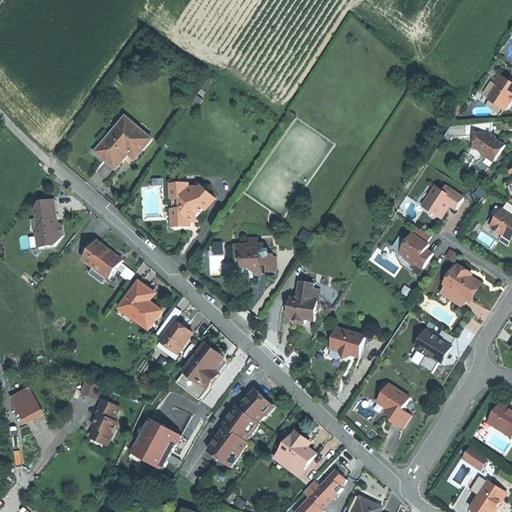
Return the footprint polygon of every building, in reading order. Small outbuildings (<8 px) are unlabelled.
[(496,81),(501,84),(505,78),(501,75),(496,81)] [(491,99),(507,109),(511,102),(511,101),(511,82),(505,78),(501,84),(497,90),(491,99)] [(503,114),(507,109),(491,99),(497,90),(493,87),(483,100),(503,114)] [(109,162),(118,169),(130,154),(137,146),(143,150),(151,140),(125,120),(98,153),(109,162)] [(495,166),(507,145),(500,141),(492,136),(493,134),(477,134),(476,148),(481,151),(484,159),(495,166)] [(136,159),(143,150),(137,146),(130,154),(136,159)] [(190,184),(180,184),(180,199),(177,199),(177,204),(177,209),(174,209),(174,228),(190,227),(190,218),(199,218),(204,211),(207,211),(217,199),(205,188),(190,189),(190,184)] [(423,207),(442,219),(445,214),(448,209),(446,208),(449,204),(458,210),(465,199),(446,186),(442,192),(436,187),(423,207)] [(53,215),(55,215),(53,200),(45,201),(38,202),(34,207),(36,218),(43,216),(53,215)] [(509,247),(511,242),(511,238),(505,234),(504,235),(495,229),(500,221),(498,219),(504,211),(498,206),(483,229),(496,238),(509,247)] [(511,215),(504,211),(498,219),(500,221),(495,229),(504,235),(505,234),(511,238),(511,215)] [(54,222),(53,215),(43,216),(44,224),(36,232),(39,248),(55,246),(59,237),(64,236),(62,224),(54,222)] [(409,242),(401,253),(406,256),(406,262),(416,269),(418,265),(424,269),(434,254),(425,248),(428,243),(432,237),(419,227),(409,242)] [(419,277),(424,269),(418,265),(416,269),(406,262),(406,256),(401,253),(409,242),(404,237),(392,247),(401,265),(419,277)] [(253,246),(242,247),(243,260),(250,260),(251,271),(248,271),(249,287),(258,286),(257,283),(261,282),(261,277),(268,276),(267,267),(272,267),(272,273),(280,273),(279,257),(276,257),(276,253),(271,253),(271,247),(266,247),(266,244),(260,244),(260,239),(252,239),(253,246)] [(98,241),(85,259),(95,266),(108,275),(110,277),(119,265),(122,261),(123,259),(111,250),(98,241)] [(136,271),(122,261),(119,265),(125,269),(123,272),(131,278),(136,271)] [(104,281),(108,275),(95,266),(91,272),(104,281)] [(448,287),(470,301),(475,293),(481,283),(468,274),(469,272),(459,266),(446,286),(448,287)] [(119,305),(136,318),(149,301),(153,296),(145,290),(148,286),(143,283),(139,280),(119,305)] [(316,285),(301,284),(300,300),(293,299),(293,304),(289,303),(289,308),(288,314),(291,314),(291,318),(293,319),(293,321),(295,325),(308,326),(308,322),(318,322),(319,310),(321,311),(322,290),(316,290),(316,285)] [(156,292),(148,286),(145,290),(153,296),(156,292)] [(465,309),(470,301),(448,287),(443,294),(465,309)] [(162,311),(149,301),(136,318),(149,328),(162,311)] [(133,323),(136,318),(119,305),(116,310),(133,323)] [(162,339),(179,350),(193,331),(186,326),(176,319),(162,339)] [(425,328),(417,349),(428,353),(423,366),(436,371),(440,361),(446,363),(454,343),(452,343),(455,336),(443,331),(442,334),(425,328)] [(359,335),(339,331),(337,337),(335,348),(340,349),(345,350),(344,354),(348,358),(352,356),(353,353),(355,354),(356,349),(359,335)] [(366,336),(359,335),(356,349),(363,351),(366,336)] [(175,357),(179,350),(162,339),(158,345),(175,357)] [(201,384),(207,388),(219,372),(215,369),(224,357),(215,350),(206,343),(185,371),(201,384)] [(177,381),(194,393),(201,384),(185,371),(177,381)] [(99,388),(87,384),(83,396),(95,400),(99,388)] [(199,398),(207,388),(201,384),(194,393),(199,398)] [(412,399),(391,386),(380,404),(386,408),(391,411),(389,415),(394,419),(392,422),(396,425),(405,411),(412,399)] [(207,453),(225,466),(235,452),(239,455),(244,448),(247,444),(245,442),(248,438),(244,435),(254,421),(257,423),(267,412),(264,409),(269,404),(253,390),(237,409),(235,408),(222,427),(223,428),(219,434),(220,434),(207,453)] [(15,403),(27,416),(39,404),(27,391),(15,403)] [(120,407),(103,399),(97,413),(99,414),(96,423),(97,426),(92,436),(102,440),(103,437),(110,441),(119,422),(114,420),(120,407)] [(490,424),(511,437),(511,409),(509,407),(509,403),(505,405),(503,404),(490,424)] [(414,417),(405,411),(396,425),(405,431),(414,417)] [(166,471),(183,432),(148,417),(132,455),(166,471)] [(258,424),(257,423),(254,421),(244,435),(248,438),(258,424)] [(294,432),(290,437),(299,443),(302,439),(294,432)] [(106,450),(109,444),(102,440),(92,436),(90,442),(106,450)] [(290,437),(289,436),(278,452),(281,454),(301,468),(303,470),(314,454),(305,447),(299,443),(290,437)] [(305,441),(302,439),(299,443),(305,447),(308,443),(305,441)] [(230,469),(239,455),(235,452),(225,466),(230,469)] [(474,452),(470,458),(485,469),(489,463),(474,452)] [(297,473),(301,468),(281,454),(277,459),(297,473)] [(151,469),(144,482),(166,489),(177,469),(170,465),(165,475),(162,473),(158,471),(158,473),(151,469)] [(465,492),(479,501),(490,484),(492,481),(478,472),(465,492)] [(496,511),(507,495),(490,484),(479,501),(473,511),(475,511),(496,511)] [(353,511),(357,504),(361,506),(364,500),(365,497),(357,493),(347,511),(353,511)] [(233,504),(241,510),(245,503),(238,498),(233,504)] [(371,503),(364,500),(361,506),(357,504),(353,511),(379,511),(380,511),(376,509),(378,506),(371,503)]
